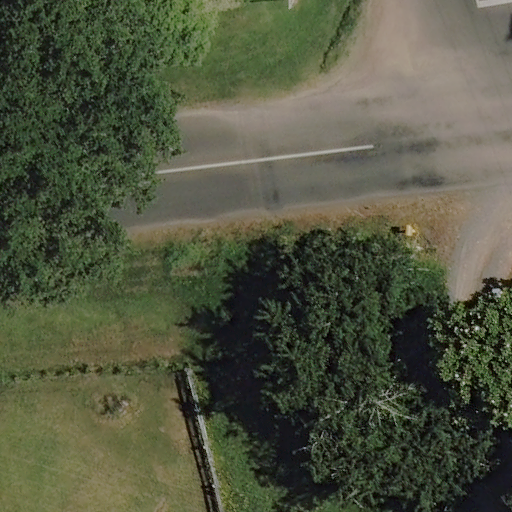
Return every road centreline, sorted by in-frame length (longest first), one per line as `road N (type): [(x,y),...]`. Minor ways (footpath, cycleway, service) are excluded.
road 1 (residential): [(508,132),(0,211)]
road 2 (residential): [(508,132),(480,0)]
